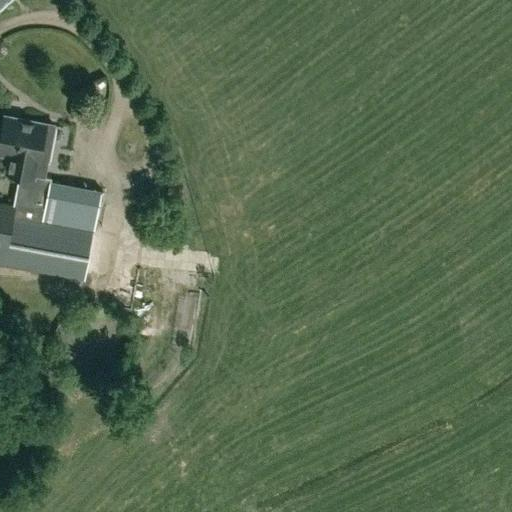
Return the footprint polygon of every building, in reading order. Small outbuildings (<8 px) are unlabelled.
[(0,0),(0,10),(11,0),(0,0)] [(0,263),(4,264),(85,280),(94,230),(102,192),(51,181),(52,176),(46,175),(56,123),(45,121),(45,124),(5,116),(0,142),(0,151),(10,154),(7,169),(20,171),(14,203),(0,199),(0,263)] [(67,151),(73,120),(59,117),(53,149),(67,151)] [(144,315),(155,316),(158,268),(147,268),(144,315)] [(184,311),(199,311),(201,271),(186,270),(184,311)] [(98,304),(73,315),(86,346),(111,335),(98,304)]
